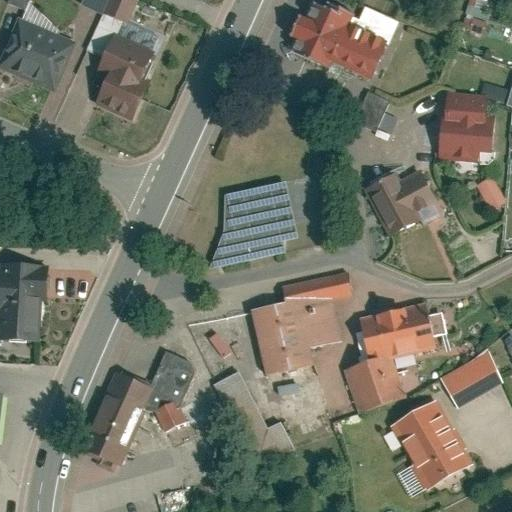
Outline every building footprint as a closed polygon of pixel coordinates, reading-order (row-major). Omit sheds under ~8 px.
[(10,0),(9,3),(28,11),(31,3),(32,0),(10,0)] [(81,0),(80,4),(104,14),(109,0),(81,0)] [(104,55),(97,72),(103,74),(90,106),(137,126),(147,102),(155,81),(146,77),(157,51),(153,49),(159,35),(123,20),(131,1),(128,0),(109,0),(104,14),(89,49),(104,55)] [(354,12),(320,0),(314,0),(309,14),(296,9),(288,32),(300,37),(294,53),(324,64),(327,55),(370,71),(380,42),(373,39),(377,28),(352,19),(354,12)] [(63,34),(31,3),(28,11),(3,65),(56,89),(78,41),(63,34)] [(364,93),(352,120),(372,128),(384,101),(364,93)] [(481,102),(440,102),(440,115),(435,115),(435,156),(474,156),(474,145),(488,146),(488,121),(481,121),(481,102)] [(389,138),(392,117),(378,115),(375,136),(389,138)] [(390,171),(358,187),(386,241),(419,224),(412,210),(431,200),(417,174),(397,184),(390,171)] [(488,175),(474,183),(489,209),(503,201),(488,175)] [(221,231),(206,267),(286,254),(284,243),(297,241),(284,177),(222,191),(221,231)] [(51,269),(0,266),(0,339),(37,341),(39,300),(50,300),(51,269)] [(286,299),(251,307),(265,379),(317,368),(312,343),(338,338),(330,295),(350,291),(346,271),(283,283),(286,299)] [(374,321),(353,326),(361,357),(342,362),(355,414),(405,401),(395,357),(436,347),(426,306),(404,312),(400,299),(370,306),(374,321)] [(511,335),(497,346),(511,366),(511,335)] [(486,348),(440,374),(457,404),(503,378),(486,348)] [(163,351),(149,385),(155,387),(150,400),(147,408),(160,412),(165,432),(186,424),(178,405),(193,374),(189,361),(163,351)] [(266,425),(237,369),(211,382),(255,468),(294,448),(279,418),(266,425)] [(149,385),(118,373),(90,449),(126,463),(147,408),(150,400),(155,387),(149,385)] [(434,396),(387,421),(422,488),(469,464),(434,396)]
